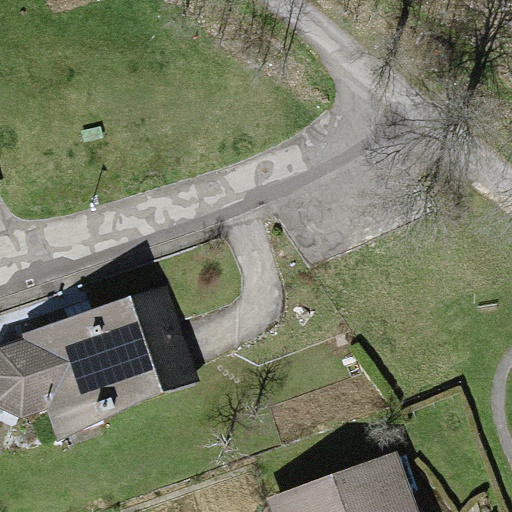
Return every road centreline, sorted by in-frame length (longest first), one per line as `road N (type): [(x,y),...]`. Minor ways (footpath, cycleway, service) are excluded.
road 1 (residential): [(0,260),(345,145),(397,87)]
road 2 (residential): [(397,87),(511,189)]
road 3 (residential): [(286,0),(397,87)]
